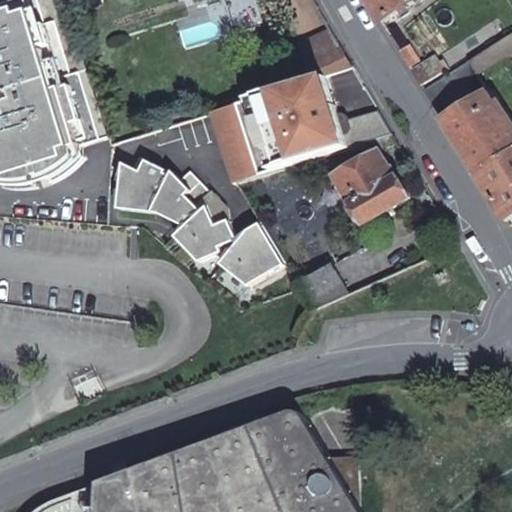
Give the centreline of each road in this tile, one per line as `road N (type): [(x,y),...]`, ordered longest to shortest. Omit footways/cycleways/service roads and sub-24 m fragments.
road 1 (residential): [(509,348),(286,376),(0,489)]
road 2 (residential): [(337,0),(469,195),(511,276)]
